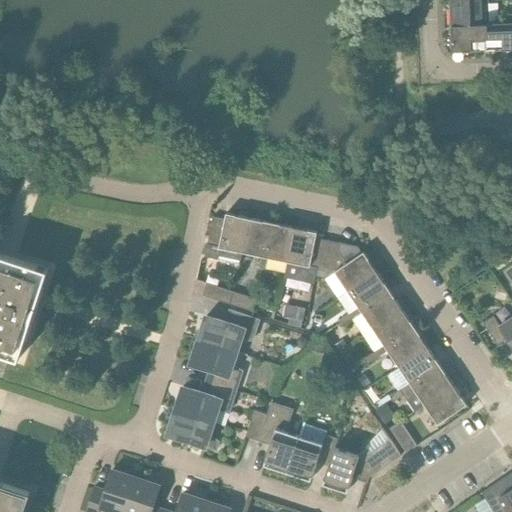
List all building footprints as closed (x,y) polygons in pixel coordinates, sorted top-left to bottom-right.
[(487,25),(489,25),(489,1),(451,2),(452,26),(487,25)] [(511,24),(506,24),(489,25),(487,25),(488,49),(496,49),(496,50),(511,49),(511,24)] [(479,49),(488,49),(487,25),(452,26),(453,51),(480,51),(479,49)] [(240,265),(243,253),(250,219),(226,214),(225,220),(213,217),(207,246),(205,258),(240,265)] [(259,269),(262,270),(272,224),(250,219),(243,253),(262,257),(259,269)] [(268,259),(287,263),(294,228),(272,224),(262,270),(266,271),(268,259)] [(316,276),(321,277),(328,241),(316,239),(317,233),(294,228),(287,263),(317,269),(316,276)] [(348,292),(377,272),(361,248),(328,241),(321,277),(328,279),(336,274),(348,292)] [(0,353),(20,359),(49,270),(0,253),(0,353)] [(348,292),(359,308),(361,311),(390,291),(377,272),(348,292)] [(253,312),(256,300),(234,293),(206,284),(202,296),(230,305),(253,312)] [(390,291),(361,311),(359,308),(349,315),(352,321),(363,314),(374,330),(402,310),(390,291)] [(305,325),(308,305),(287,302),(285,322),(305,325)] [(374,330),(384,346),(387,349),(415,329),(402,310),(374,330)] [(199,340),(238,352),(242,339),(253,340),(260,320),(234,312),(230,324),(207,316),(199,340)] [(352,321),(349,315),(339,322),(341,325),(343,327),(352,321)] [(511,345),(511,318),(500,327),(493,317),(483,324),(498,347),(509,340),(511,345)] [(384,346),(374,353),(378,358),(388,352),(399,368),(428,348),(415,329),(387,349),(384,346)] [(210,383),(236,391),(243,372),(233,366),(238,352),(199,340),(191,363),(214,371),(210,383)] [(399,368),(410,384),(412,387),(441,367),(428,348),(399,368)] [(376,356),(374,353),(364,360),(368,365),(378,358),(376,356)] [(441,367),(412,387),(410,384),(400,391),(404,396),(415,412),(425,406),(454,386),(441,367)] [(176,411),(214,423),(218,410),(230,411),(236,391),(210,383),(206,395),(184,387),(176,411)] [(454,386),(425,406),(438,425),(467,405),(454,386)] [(404,396),(400,391),(390,397),(392,400),(394,403),(404,396)] [(287,473),(299,437),(286,433),(294,410),(271,403),(266,418),(259,442),(271,446),(264,466),(287,473)] [(214,423),(176,411),(168,434),(217,450),(219,442),(210,437),(214,423)] [(259,442),(266,418),(254,414),(246,437),(259,442)] [(406,453),(417,446),(401,422),(390,429),(406,453)] [(318,461),(330,465),(335,449),(338,439),(327,436),(328,432),(305,425),(301,437),(299,437),(287,473),(311,481),(318,461)] [(358,456),(335,449),(330,465),(323,485),(348,493),(354,474),(369,479),(402,457),(390,440),(371,453),(369,449),(358,456)] [(99,511),(101,508),(111,511),(125,511),(137,478),(113,470),(106,491),(95,487),(86,511),(99,511)] [(511,511),(511,481),(509,476),(482,494),(489,507),(492,511),(511,511)] [(164,511),(165,511),(154,507),(161,486),(137,478),(125,511),(164,511)] [(23,511),(30,492),(0,482),(0,511),(23,511)] [(203,511),(207,502),(183,494),(177,511),(169,511),(165,511),(164,511),(203,511)] [(230,511),(231,510),(207,502),(203,511),(230,511)]
